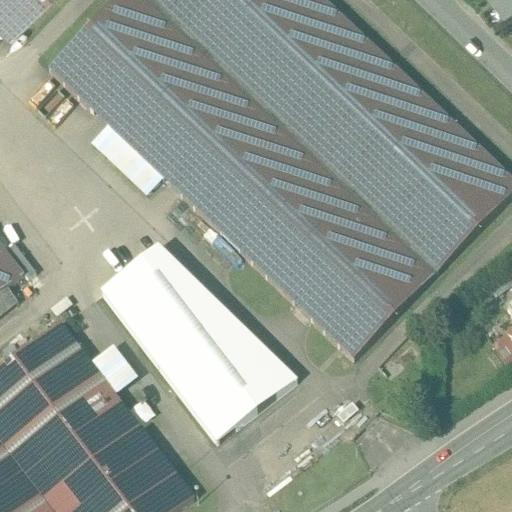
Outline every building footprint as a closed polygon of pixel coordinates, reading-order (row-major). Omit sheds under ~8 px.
[(48,0),(0,0),(0,30),(10,40),(48,0)] [(511,201),(511,181),(322,0),(120,0),(48,76),(352,368),(511,201)] [(511,0),(493,0),(503,13),(511,6),(511,0)] [(22,280),(0,251),(0,317),(16,305),(6,292),(22,280)] [(511,310),(507,314),(511,320),(511,334),(493,349),(507,368),(511,364),(511,310)] [(59,327),(0,372),(0,511),(181,511),(194,503),(59,327)]
